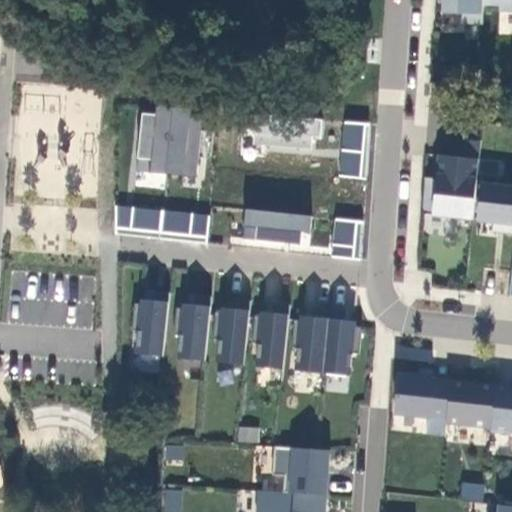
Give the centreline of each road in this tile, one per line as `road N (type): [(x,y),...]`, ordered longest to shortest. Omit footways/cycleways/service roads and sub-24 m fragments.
road 1 (residential): [(109,243),(386,277)]
road 2 (residential): [(386,277),(400,0)]
road 3 (residential): [(365,511),(384,323)]
road 4 (residential): [(511,332),(384,323)]
